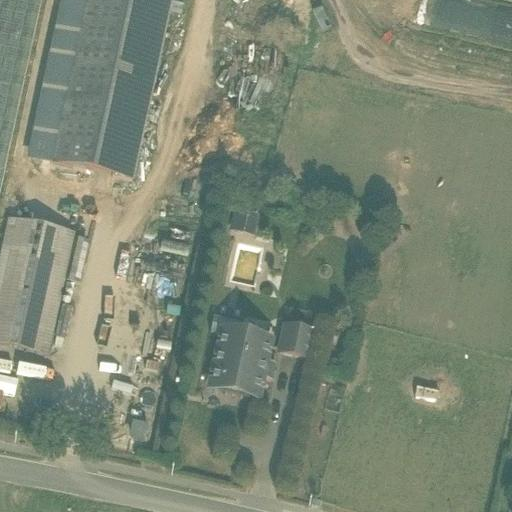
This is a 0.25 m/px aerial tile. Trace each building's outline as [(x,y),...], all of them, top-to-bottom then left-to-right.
[(0,0),(0,188),(40,0),(0,0)] [(66,0),(31,162),(52,166),(87,0),(66,0)] [(87,0),(52,166),(131,183),(171,0),(87,0)] [(230,231),(256,236),(259,216),(233,211),(230,231)] [(0,263),(0,346),(47,357),(73,237),(9,223),(0,263)] [(279,357),(307,363),(312,337),(284,331),(279,357)] [(224,397),(242,401),(243,396),(258,399),(261,381),(270,383),(273,367),(265,365),(269,348),(254,344),(254,342),(237,338),(237,341),(222,337),(211,389),(225,392),(224,397)] [(0,410),(3,393),(15,396),(18,380),(0,376),(0,410)]
